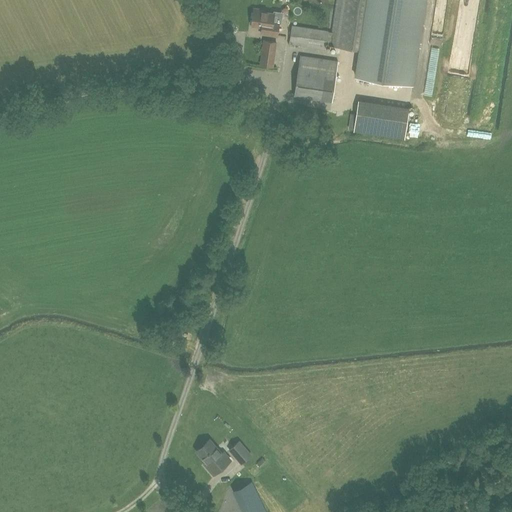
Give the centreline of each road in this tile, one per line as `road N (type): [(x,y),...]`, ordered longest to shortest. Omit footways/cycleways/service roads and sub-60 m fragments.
road 1 (residential): [(186,511),(161,482),(161,464),(272,126),(267,96),(246,72)]
road 2 (unknown): [(271,109),(325,110),(360,90),(402,93)]
